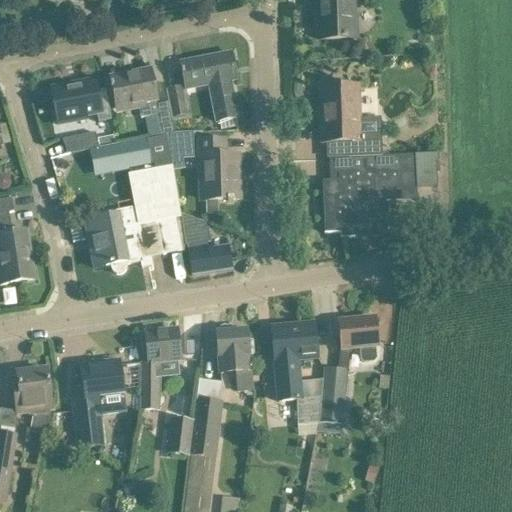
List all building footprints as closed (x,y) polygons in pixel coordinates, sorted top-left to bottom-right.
[(354,40),(353,0),(316,0),(318,41),(354,40)] [(216,123),(217,122),(237,119),(230,82),(236,81),(230,54),(181,64),(182,71),(181,71),(184,86),(208,81),(216,123)] [(157,107),(153,90),(150,71),(110,78),(117,110),(117,114),(139,111),(141,120),(144,119),(156,117),(161,138),(167,136),(175,135),(168,104),(157,107)] [(78,89),(51,94),(57,122),(96,114),(98,124),(111,121),(105,91),(97,93),(95,81),(77,85),(78,89)] [(322,144),(342,143),(360,143),(358,88),(321,89),(322,109),(323,109),(324,120),(321,120),(322,144)] [(168,92),(173,118),(187,116),(182,89),(168,92)] [(5,126),(0,127),(0,151),(1,152),(0,149),(0,147),(3,147),(3,146),(11,144),(5,126)] [(99,150),(98,147),(95,134),(62,139),(66,155),(68,155),(99,150)] [(167,136),(173,168),(174,177),(177,177),(179,174),(181,171),(182,168),(181,164),(179,162),(177,161),(177,160),(194,157),(190,135),(175,136),(175,135),(167,136)] [(129,176),(173,168),(167,136),(161,138),(99,150),(68,155),(73,184),(97,180),(96,177),(128,171),(129,176)] [(210,142),(199,142),(200,170),(203,170),(204,204),(205,224),(218,229),(218,204),(227,204),(233,204),(232,202),(240,202),(238,156),(225,157),(224,142),(210,142)] [(417,191),(417,190),(437,189),(436,163),(439,163),(438,156),(416,156),(363,159),(363,162),(364,180),(353,180),(352,175),(338,176),(339,182),(322,182),(324,235),(341,234),(341,239),(355,239),(355,234),(376,233),(375,198),(400,197),(400,192),(417,191)] [(173,177),(174,177),(173,168),(129,176),(135,209),(139,231),(121,235),(126,264),(126,266),(141,263),(141,266),(148,265),(147,259),(182,252),(175,220),(181,219),(177,201),(173,177)] [(0,285),(0,286),(33,281),(26,233),(12,235),(9,214),(14,213),(11,199),(0,201),(0,285)] [(95,270),(126,264),(121,235),(139,231),(135,209),(117,213),(117,217),(86,223),(95,270)] [(205,224),(180,215),(181,219),(185,247),(187,247),(188,258),(191,278),(230,272),(227,249),(206,252),(205,244),(209,243),(207,228),(206,229),(205,224)] [(319,425),(342,428),(350,351),(359,350),(360,362),(364,365),(373,364),(376,360),(376,348),(377,348),(376,344),(376,340),(374,320),(339,323),(342,350),(340,350),(338,372),(324,370),(322,390),(321,399),(319,425)] [(315,325),(271,329),(273,349),(274,363),(275,363),(279,403),(296,401),(297,427),(310,425),(318,425),(319,425),(321,399),(301,401),(299,384),(295,384),(293,362),(318,359),(316,345),(315,325)] [(179,362),(178,351),(176,331),(146,335),(149,364),(141,365),(141,409),(159,410),(160,363),(179,362)] [(252,342),(247,342),(246,332),(216,334),(218,359),(220,376),(235,375),(236,394),(252,392),(249,356),(254,356),(252,342)] [(124,414),(121,382),(118,362),(81,367),(85,399),(73,400),(77,449),(103,446),(100,417),(124,414)] [(51,410),(49,391),(47,371),(17,375),(19,394),(14,395),(16,415),(33,413),(33,416),(30,432),(46,435),(51,410)] [(215,460),(222,405),(196,401),(193,422),(193,427),(191,458),(191,459),(183,511),(209,511),(216,460),(215,460)] [(193,427),(193,422),(170,419),(166,456),(191,459),(191,458),(193,427)] [(17,436),(0,433),(0,504),(6,505),(17,436)] [(379,471),(369,468),(364,482),(374,486),(379,471)] [(134,483),(122,489),(127,501),(140,495),(134,483)] [(233,511),(234,498),(220,497),(219,511),(233,511)]
